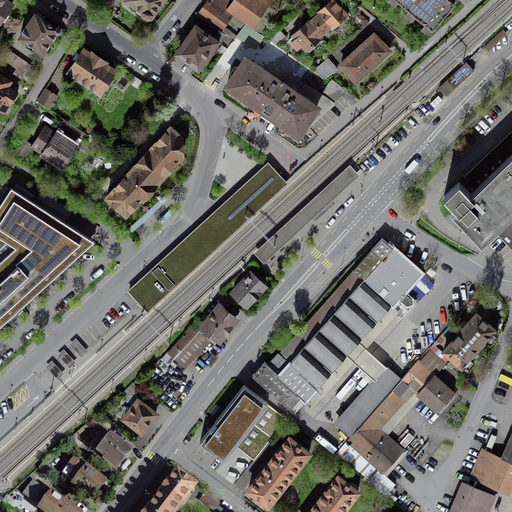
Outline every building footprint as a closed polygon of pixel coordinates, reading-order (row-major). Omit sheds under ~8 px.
[(0,0),(0,21),(12,3),(6,0),(0,0)] [(127,0),(142,10),(143,14),(147,17),(151,16),(162,0),(127,0)] [(285,1),(284,0),(232,0),(232,1),(230,0),(207,0),(203,6),(197,14),(222,32),(234,15),(254,29),(270,6),(278,12),(285,1)] [(346,14),(333,0),(321,0),(319,2),(324,8),(310,20),(308,22),(307,22),(293,35),(288,39),(297,49),(302,45),(306,49),(312,44),(312,45),(321,37),(320,36),(331,26),(332,27),(341,19),(340,19),(346,14)] [(449,0),(396,0),(432,30),(455,4),(449,0)] [(47,21),(35,14),(20,36),(42,52),(58,29),(47,21)] [(219,43),(196,27),(190,36),(189,35),(183,43),(184,44),(178,53),(201,69),(219,43)] [(503,29),(484,46),(489,51),(507,34),(503,29)] [(285,36),(280,30),(269,40),(276,44),(285,36)] [(389,51),(374,34),(341,64),(356,81),(372,66),(389,51)] [(30,67),(3,49),(0,54),(0,65),(21,80),(30,67)] [(90,53),(85,50),(81,55),(77,53),(73,58),(77,61),(70,72),(99,91),(103,85),(107,88),(113,79),(109,76),(114,70),(105,64),(106,62),(99,57),(91,52),(90,53)] [(257,66),(246,58),(227,85),(234,90),(233,92),(245,100),(246,99),(265,111),(282,123),(280,125),(288,130),(289,128),(298,134),(305,124),(307,125),(335,100),(343,88),(332,79),(321,95),(291,74),(284,84),(263,70),(264,67),(259,63),(257,66)] [(337,69),(328,58),(313,71),(325,79),(337,69)] [(447,96),(474,70),(466,62),(439,87),(447,96)] [(0,65),(0,71),(19,83),(21,80),(0,65)] [(10,80),(0,74),(0,107),(3,109),(10,99),(13,102),(15,98),(17,95),(14,93),(15,91),(6,86),(10,80)] [(145,83),(134,76),(130,83),(140,90),(145,83)] [(57,96),(44,89),(37,101),(49,108),(57,96)] [(87,134),(63,118),(60,123),(84,139),(87,134)] [(163,134),(151,148),(171,167),(183,154),(182,136),(171,126),(170,126),(163,134)] [(74,146),(45,128),(40,137),(34,145),(21,136),(10,152),(24,161),(34,145),(63,164),(74,146)] [(511,130),(489,153),(464,177),(467,180),(463,185),(459,181),(444,196),(455,208),(452,211),(482,242),(485,238),(487,240),(496,231),(511,247),(511,130)] [(150,191),(171,167),(151,148),(142,158),(129,172),(150,191)] [(147,311),(224,240),(287,183),(268,162),(205,219),(196,228),(128,290),(147,311)] [(350,164),(253,252),(263,263),(295,234),(312,218),(333,199),(360,175),(350,164)] [(143,198),(150,191),(129,172),(115,187),(107,196),(126,213),(141,197),(143,198)] [(94,240),(11,187),(0,204),(0,325),(32,297),(94,240)] [(394,247),(382,237),(268,364),(265,361),(252,375),(290,409),(300,398),(305,402),(422,271),(395,247),(394,247)] [(232,291),(246,304),(265,285),(251,272),(232,291)] [(220,339),(236,318),(219,304),(202,325),(206,328),(202,333),(208,338),(215,342),(218,338),(220,339)] [(477,313),(444,350),(462,365),(494,328),(477,313)] [(169,351),(185,366),(208,338),(202,333),(198,331),(192,325),(191,326),(191,325),(182,336),(175,344),(169,351)] [(347,441),(383,472),(404,449),(381,429),(414,392),(438,413),(457,391),(437,374),(447,363),(429,347),(401,380),(351,436),(347,441)] [(387,367),(337,424),(351,436),(401,380),(387,367)] [(287,418),(244,385),(214,422),(216,423),(212,429),(210,427),(200,441),(224,459),(238,441),(257,456),(287,418)] [(142,431),(156,413),(148,407),(150,403),(145,400),(143,403),(138,399),(124,417),(142,431)] [(118,466),(129,452),(105,433),(94,447),(118,466)] [(511,433),(502,457),(511,460),(511,433)] [(310,452),(290,436),(282,446),(281,446),(276,452),(277,452),(269,462),(289,478),(310,452)] [(511,483),(511,460),(502,457),(483,448),(471,477),(481,481),(497,488),(508,493),(511,483)] [(92,498),(104,483),(74,459),(62,473),(92,498)] [(289,478),(269,462),(261,472),(261,471),(256,478),(248,488),(268,504),(289,478)] [(175,511),(195,486),(177,472),(168,484),(167,484),(163,490),(163,491),(155,502),(167,511),(175,511)] [(341,511),(358,490),(338,474),(330,485),(330,484),(325,490),(325,491),(318,501),(332,511),(341,511)] [(23,492),(34,499),(43,486),(33,479),(23,492)] [(487,511),(495,495),(494,494),(497,488),(481,481),(479,488),(463,481),(450,511),(487,511)] [(46,511),(75,511),(44,488),(33,502),(46,511)] [(226,511),(203,495),(199,500),(214,511),(226,511)] [(332,511),(318,501),(310,510),(307,511),(332,511)] [(167,511),(155,502),(147,511),(167,511)]
